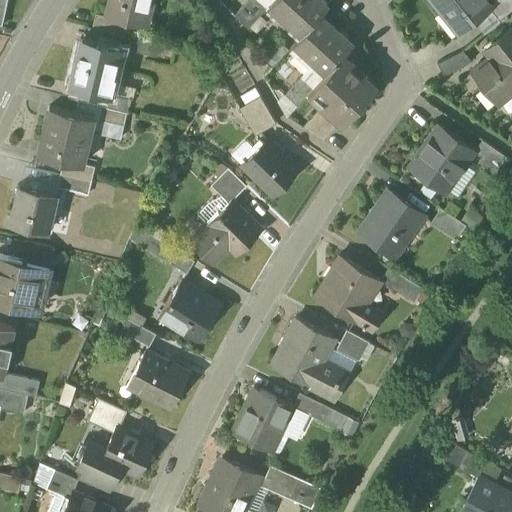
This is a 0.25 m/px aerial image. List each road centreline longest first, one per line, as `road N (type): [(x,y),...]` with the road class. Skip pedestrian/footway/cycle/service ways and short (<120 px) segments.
road 1 (residential): [(372,0),(403,79),(261,303),(157,511)]
road 2 (unknown): [(210,0),(279,110),(351,166)]
